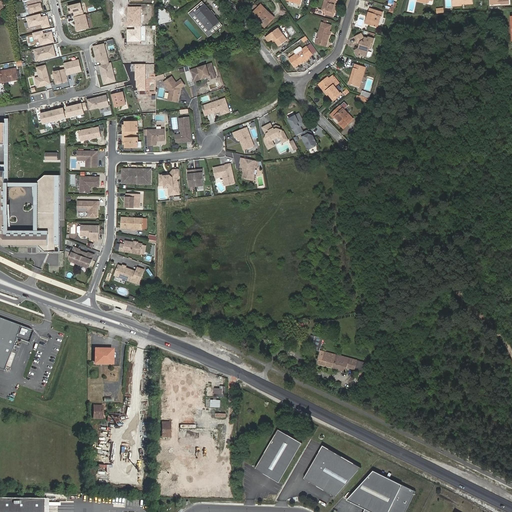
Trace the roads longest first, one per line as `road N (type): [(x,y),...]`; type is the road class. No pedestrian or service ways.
road 1 (primary): [(511,507),(177,345)]
road 2 (track): [(332,131),(389,218),(511,354)]
road 3 (primary): [(0,286),(177,345)]
road 4 (residential): [(0,111),(90,90),(86,48),(77,42)]
road 5 (residential): [(113,158),(113,232),(90,295)]
road 6 (unknown): [(143,335),(129,473)]
